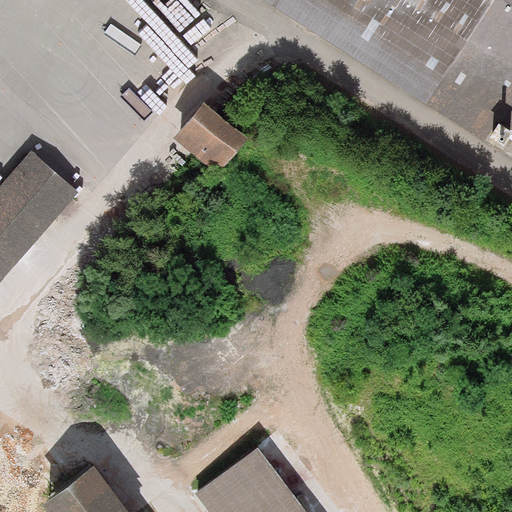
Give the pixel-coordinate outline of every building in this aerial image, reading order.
[(511,0),(322,0),(439,73),(424,96),(487,136),(499,116),(511,124),(511,0)] [(181,132),(221,162),(243,133),(203,102),(181,132)] [(0,283),(80,193),(34,153),(0,191),(0,283)] [(220,511),(306,511),(256,444),(201,486),(220,511)] [(130,511),(91,459),(39,498),(49,511),(130,511)]
